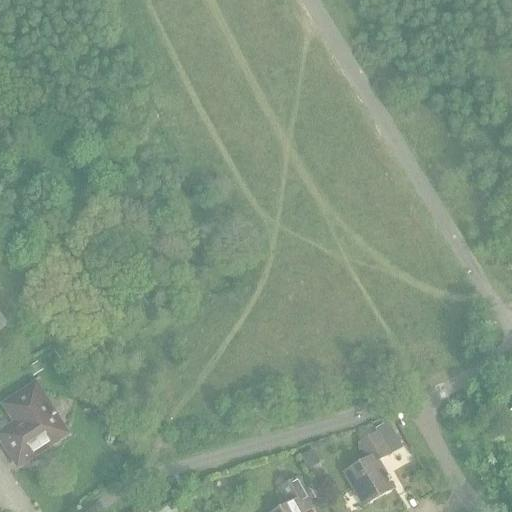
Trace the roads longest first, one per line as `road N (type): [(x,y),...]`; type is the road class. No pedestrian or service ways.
road 1 (residential): [(92,511),(142,476),(417,399)]
road 2 (unclassified): [(472,267),(309,0)]
road 3 (residential): [(481,511),(434,443),(417,399)]
